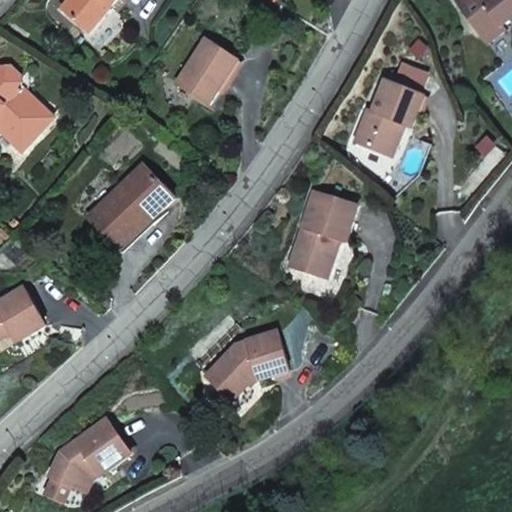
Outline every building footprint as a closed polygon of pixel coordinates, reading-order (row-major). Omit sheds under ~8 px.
[(69,0),(63,7),(90,31),(116,0),(69,0)] [(505,25),(511,19),(511,0),(457,0),(489,43),(507,29),(505,25)] [(210,39),(179,82),(211,104),(242,61),(210,39)] [(42,131),(41,102),(22,85),(21,74),(12,65),(0,67),(0,129),(23,151),(42,131)] [(387,80),(374,111),(374,112),(371,111),(358,142),(391,156),(403,125),(414,129),(427,96),(387,80)] [(56,116),(41,102),(42,131),(56,116)] [(91,216),(118,244),(150,213),(155,218),(176,198),(144,165),(91,216)] [(316,190),(290,265),(311,272),(325,277),(339,237),(349,241),(361,205),(316,190)] [(150,213),(118,244),(123,248),(155,218),(150,213)] [(0,333),(2,333),(5,337),(13,332),(18,342),(47,326),(26,287),(0,301),(0,333)] [(250,380),(258,377),(259,381),(290,372),(278,331),(236,344),(206,376),(232,402),(251,382),(250,380)] [(99,472),(103,476),(103,477),(134,455),(109,421),(63,454),(51,477),(52,478),(71,486),(84,492),(92,477),(99,472)] [(96,480),(103,476),(99,472),(92,477),(84,492),(89,495),(96,480)] [(71,486),(52,478),(45,494),(63,503),(71,486)]
